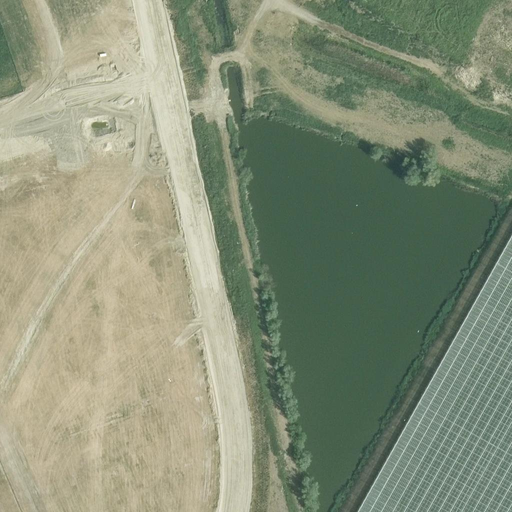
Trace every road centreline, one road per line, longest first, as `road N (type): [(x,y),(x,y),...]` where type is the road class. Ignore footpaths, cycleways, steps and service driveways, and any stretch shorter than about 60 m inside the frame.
road 1 (unclassified): [(160,71),(204,277),(220,511)]
road 2 (unclassified): [(0,106),(160,71)]
